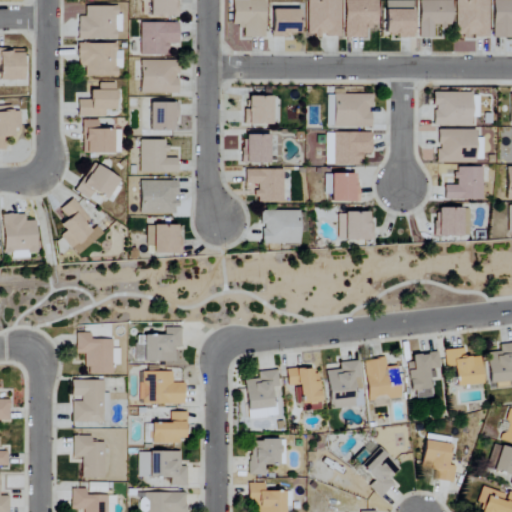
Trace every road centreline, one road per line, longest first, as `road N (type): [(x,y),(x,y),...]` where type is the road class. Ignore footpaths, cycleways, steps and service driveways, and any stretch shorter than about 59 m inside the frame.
road 1 (residential): [(207,67),(511,67)]
road 2 (residential): [(221,350),(511,311)]
road 3 (residential): [(220,226),(207,187),(207,0)]
road 4 (residential): [(46,0),(44,169)]
road 5 (residential): [(221,350),(214,511)]
road 6 (residential): [(36,511),(36,364),(29,352)]
road 7 (residential): [(401,68),(401,189)]
